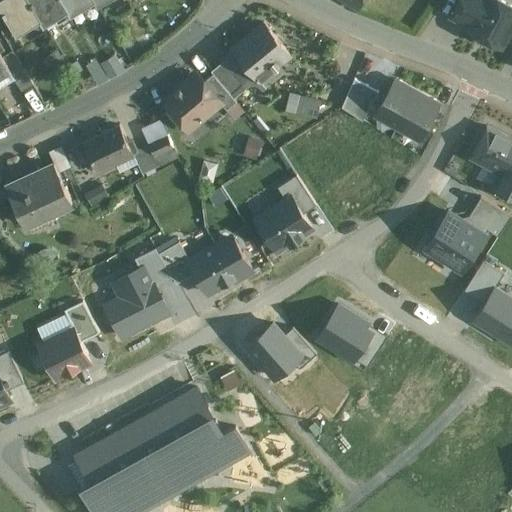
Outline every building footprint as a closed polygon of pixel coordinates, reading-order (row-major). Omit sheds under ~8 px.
[(42,18),(31,0),(0,0),(0,4),(17,33),(42,18)] [(71,15),(62,0),(31,0),(42,18),(46,25),(57,18),(60,22),(71,15)] [(95,1),(94,0),(62,0),(71,15),(95,1)] [(342,0),(360,10),(366,0),(342,0)] [(471,26),(484,0),(460,0),(452,16),(471,26)] [(484,0),(471,26),(469,29),(502,46),(511,27),(511,5),(502,0),(484,0)] [(263,22),(232,47),(261,82),(269,81),(279,73),(279,64),(291,56),(263,22)] [(124,46),(99,60),(109,77),(133,64),(124,46)] [(13,48),(1,56),(8,67),(21,89),(33,82),(13,48)] [(223,61),(211,70),(214,74),(231,94),(242,84),(223,61)] [(198,74),(165,100),(188,128),(220,101),(204,82),(198,74)] [(214,74),(204,82),(220,101),(227,109),(236,101),(231,94),(214,74)] [(376,113),(399,125),(419,88),(397,76),(376,113)] [(341,107),(366,118),(379,88),(354,77),(341,107)] [(399,125),(421,137),(441,100),(419,88),(399,125)] [(292,90),(286,109),(319,117),(324,99),(292,90)] [(120,124),(85,141),(98,170),(121,160),(123,165),(130,162),(128,157),(134,154),(132,151),(120,124)] [(511,139),(487,126),(471,157),(500,172),(492,187),(511,196),(511,139)] [(176,151),(168,134),(132,151),(134,154),(142,172),(159,164),(155,155),(165,150),(168,155),(176,151)] [(55,163),(7,184),(27,231),(58,217),(54,209),(72,202),(55,163)] [(285,197),(255,216),(276,250),(312,227),(302,211),(315,203),(297,174),(278,186),(285,197)] [(448,213),(436,232),(439,234),(430,249),(463,269),(488,229),(498,235),(510,216),(480,197),(468,216),(475,220),(471,226),(448,213)] [(181,235),(159,247),(173,272),(176,278),(196,267),(209,291),(255,267),(233,227),(190,250),(181,235)] [(118,289),(103,297),(123,335),(174,307),(160,279),(173,272),(159,247),(157,244),(138,254),(141,259),(111,275),(118,289)] [(484,255),(466,286),(486,297),(474,318),(511,339),(511,291),(494,282),(503,266),(484,255)] [(340,297),(318,330),(367,363),(390,329),(340,297)] [(75,326),(40,343),(56,377),(91,361),(81,340),(98,331),(83,301),(66,309),(75,326)] [(275,315),(247,339),(276,372),(294,357),(300,364),(316,350),(293,323),(287,329),(275,315)] [(0,405),(14,399),(9,388),(23,382),(9,349),(0,353),(0,405)] [(196,377),(73,448),(89,476),(79,482),(96,511),(126,511),(249,442),(236,418),(224,425),(196,377)]
